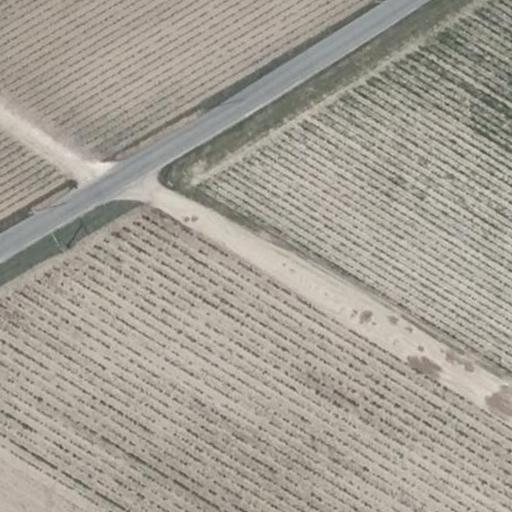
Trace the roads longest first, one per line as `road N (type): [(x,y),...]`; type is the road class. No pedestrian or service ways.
road 1 (track): [(0,100),(117,179),(511,410)]
road 2 (unclassified): [(0,247),(399,0)]
